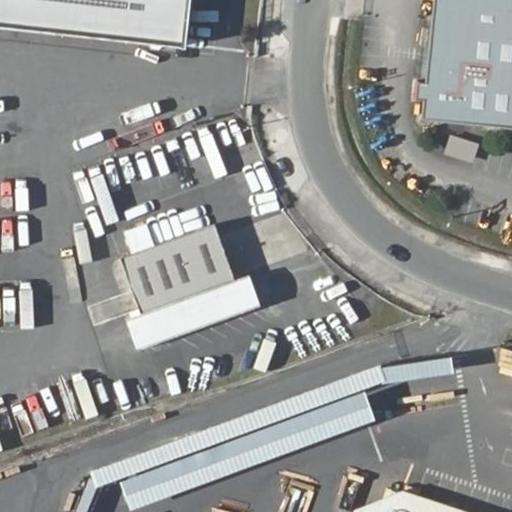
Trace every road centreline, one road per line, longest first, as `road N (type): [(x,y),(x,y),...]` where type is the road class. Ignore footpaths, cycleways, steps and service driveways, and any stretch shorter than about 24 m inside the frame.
road 1 (unknown): [(469,320),(395,338),(0,481)]
road 2 (residential): [(312,0),(313,136),(348,201),(415,263),(511,292)]
road 3 (unknown): [(87,369),(136,367),(194,350),(328,290),(415,263)]
road 4 (unknown): [(480,450),(172,511)]
road 5 (unknown): [(87,369),(70,174),(76,63)]
road 6 (unknown): [(392,0),(381,117),(389,143),(415,173),(511,204)]
road 7 (unknown): [(477,282),(461,384),(480,450)]
road 8 (unknown): [(243,57),(76,63)]
